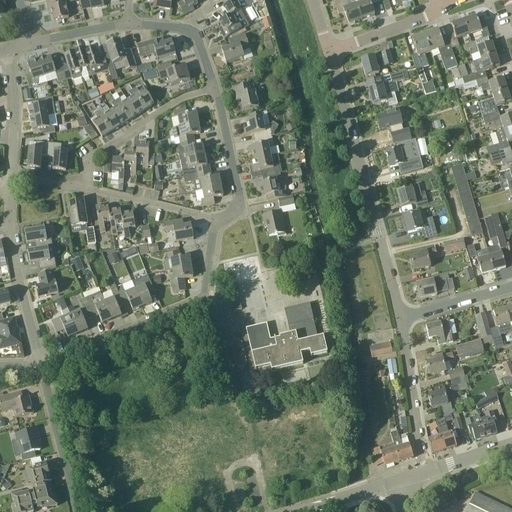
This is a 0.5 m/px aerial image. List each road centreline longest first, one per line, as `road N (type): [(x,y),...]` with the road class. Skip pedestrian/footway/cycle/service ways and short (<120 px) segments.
road 1 (residential): [(400,318),(327,51)]
road 2 (residential): [(87,186),(85,160),(179,98),(212,88)]
road 3 (residential): [(42,365),(201,299)]
road 4 (residential): [(425,472),(400,318)]
road 5 (residential): [(77,511),(42,365)]
road 6 (residential): [(42,365),(7,224)]
road 7 (residential): [(215,219),(238,199),(212,88)]
road 8 (residential): [(87,186),(215,219)]
road 9 (residential): [(11,180),(7,50)]
road 10 (residential): [(212,88),(198,41),(186,29),(126,24)]
road 11 (residential): [(327,51),(441,11)]
